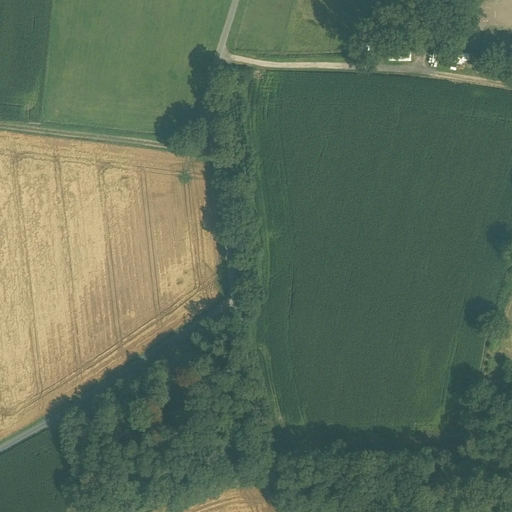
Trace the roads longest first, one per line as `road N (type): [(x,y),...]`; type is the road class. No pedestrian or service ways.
road 1 (unclassified): [(288,511),(237,299),(210,87),(210,53),(228,0)]
road 2 (track): [(0,446),(237,299)]
road 3 (track): [(0,127),(159,146)]
